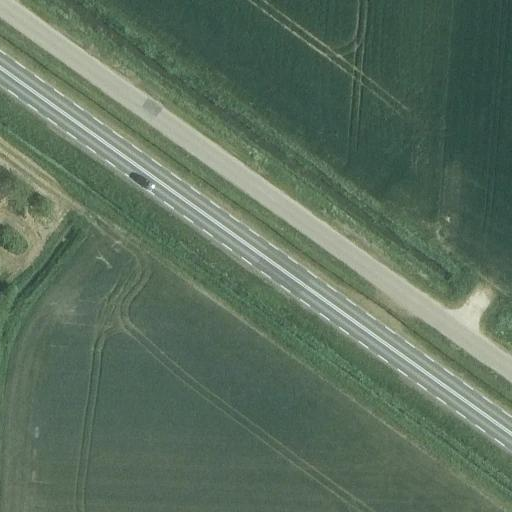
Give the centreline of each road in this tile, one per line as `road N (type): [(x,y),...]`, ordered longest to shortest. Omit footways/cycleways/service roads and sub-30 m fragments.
road 1 (tertiary): [(511,373),(0,5)]
road 2 (primary): [(511,436),(0,70)]
